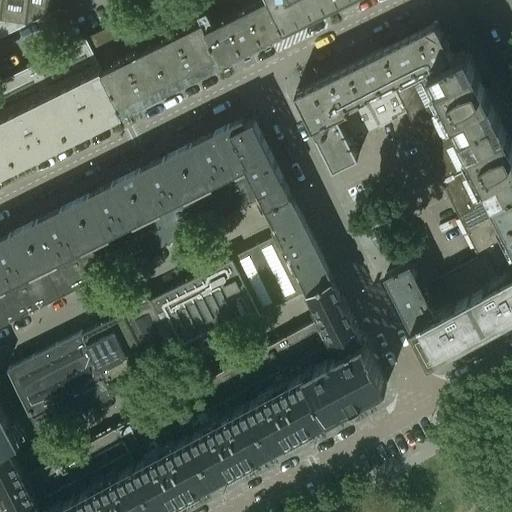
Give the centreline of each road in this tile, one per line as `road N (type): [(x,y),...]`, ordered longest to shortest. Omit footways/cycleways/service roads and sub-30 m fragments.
road 1 (residential): [(0,462),(362,275)]
road 2 (residential): [(0,349),(319,186)]
road 3 (residential): [(0,203),(262,74)]
road 4 (residential): [(362,275),(431,239),(386,152),(319,186)]
road 5 (residential): [(423,402),(221,511)]
road 6 (residential): [(262,74),(407,0)]
road 7 (residential): [(423,402),(362,275)]
road 8 (residential): [(319,186),(262,74)]
